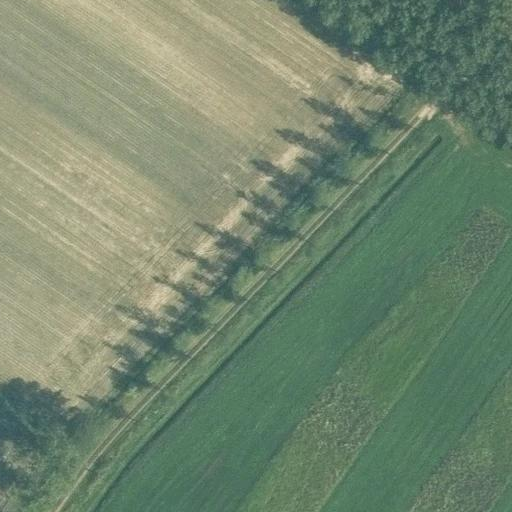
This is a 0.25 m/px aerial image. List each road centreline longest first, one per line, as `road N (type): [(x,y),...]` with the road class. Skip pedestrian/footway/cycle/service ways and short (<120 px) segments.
road 1 (track): [(475,69),(130,419),(58,511)]
road 2 (track): [(475,69),(376,0)]
